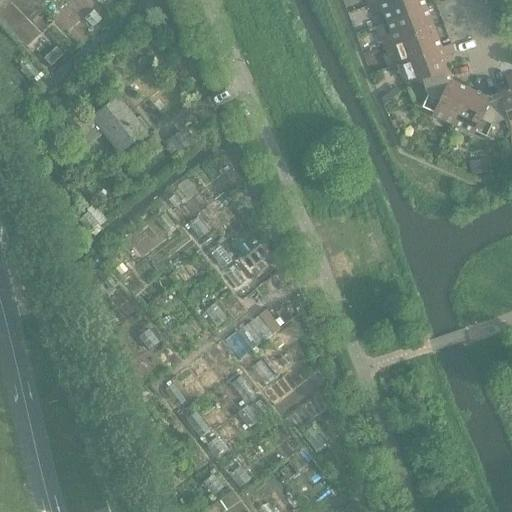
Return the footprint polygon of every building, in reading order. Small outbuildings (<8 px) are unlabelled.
[(423,0),(385,0),(369,6),(373,15),(381,12),(385,23),(426,8),(423,0)] [(390,34),(381,37),(384,46),(434,28),(426,8),(385,23),(390,34)] [(434,28),(384,46),(388,55),(396,52),(400,64),(405,62),(438,50),(438,49),(441,48),(434,28)] [(438,50),(405,62),(400,64),(408,85),(421,80),(421,79),(443,71),(446,69),(442,59),(454,54),(451,45),(441,48),(438,49),(438,50)] [(421,79),(421,80),(427,96),(422,108),(434,113),(432,116),(452,125),(454,122),(469,90),(450,81),(446,69),(443,71),(421,79)] [(510,90),(499,94),(500,97),(508,119),(507,119),(511,131),(511,130),(511,74),(505,77),(510,90)] [(469,90),(454,122),(452,125),(472,134),(474,131),(486,137),(491,125),(507,119),(508,119),(500,97),(499,94),(487,98),(469,90)] [(79,140),(81,138),(88,146),(104,133),(120,153),(146,132),(145,131),(148,129),(139,117),(136,120),(135,119),(117,96),(91,117),(91,118),(86,122),(73,106),(60,116),(79,140)] [(485,159),(470,162),(472,175),(487,172),(485,159)]
